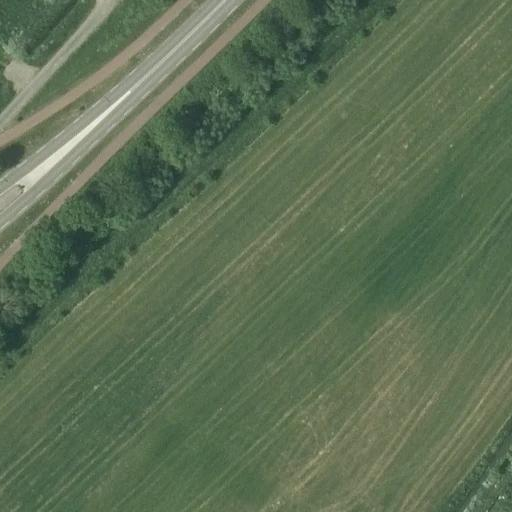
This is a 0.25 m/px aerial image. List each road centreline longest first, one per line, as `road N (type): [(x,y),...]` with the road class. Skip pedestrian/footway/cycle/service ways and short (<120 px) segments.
road 1 (tertiary): [(0,222),(111,109)]
road 2 (tertiary): [(225,0),(111,109)]
road 3 (tertiary): [(111,109),(0,188)]
